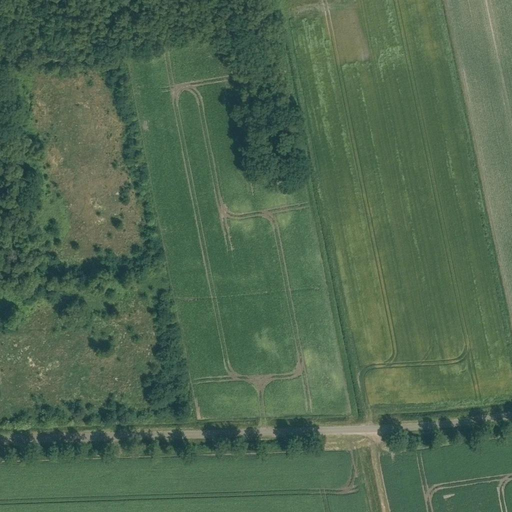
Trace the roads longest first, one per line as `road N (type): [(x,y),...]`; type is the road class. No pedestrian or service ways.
road 1 (unclassified): [(0,439),(384,429),(511,413)]
road 2 (track): [(365,511),(347,444),(351,391),(308,190)]
